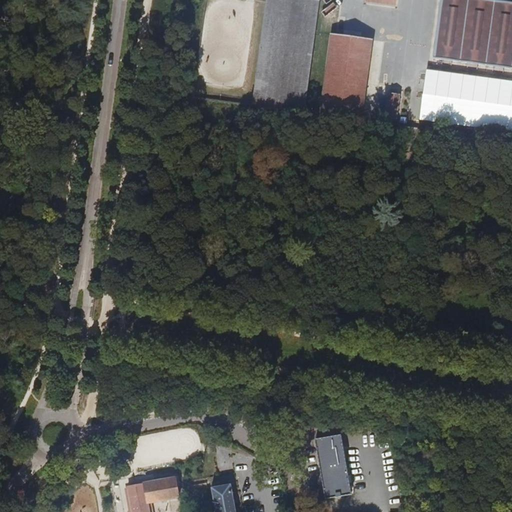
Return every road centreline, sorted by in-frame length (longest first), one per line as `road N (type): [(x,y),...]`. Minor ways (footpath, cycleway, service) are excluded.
road 1 (unknown): [(72,440),(87,420),(146,0)]
road 2 (unknown): [(126,135),(511,186)]
